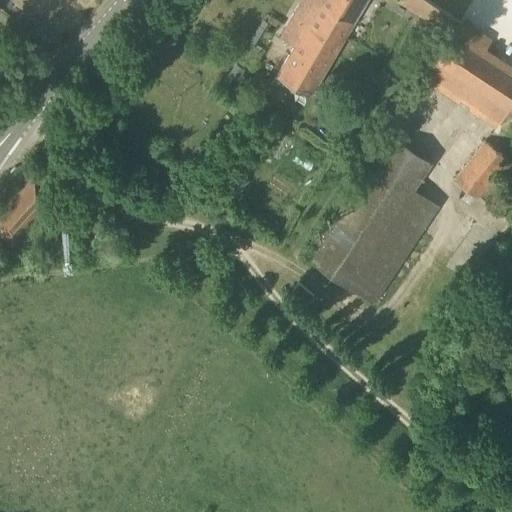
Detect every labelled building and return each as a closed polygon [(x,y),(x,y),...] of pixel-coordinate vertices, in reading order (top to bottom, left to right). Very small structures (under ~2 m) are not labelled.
[(310,93),(366,0),(302,0),(281,38),(294,46),(277,74),(310,93)] [(396,0),(396,1),(434,23),(437,18),(449,25),(450,23),(455,27),(459,20),(426,0),(396,0)] [(495,120),(497,117),(505,105),(511,92),(511,73),(452,33),(433,63),(425,74),(495,120)] [(373,303),(418,236),(430,218),(439,204),(414,187),(432,161),(389,132),(305,257),(373,303)] [(477,198),(508,159),(484,141),(454,180),(477,198)] [(262,154),(258,161),(267,166),(271,159),(262,154)] [(43,217),(50,209),(45,205),(53,195),(34,178),(0,215),(0,229),(13,241),(38,213),(43,217)] [(511,269),(494,290),(511,306),(511,305),(511,269)]
